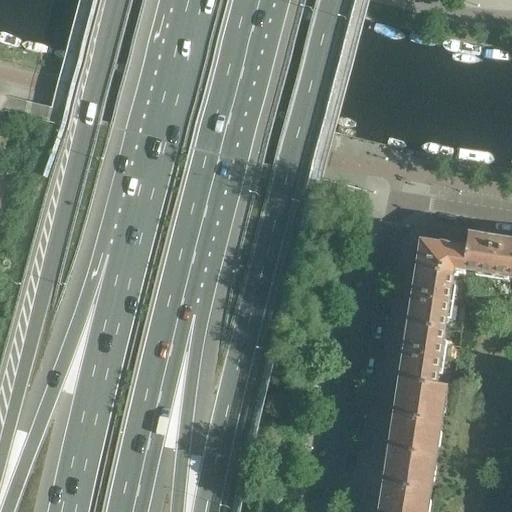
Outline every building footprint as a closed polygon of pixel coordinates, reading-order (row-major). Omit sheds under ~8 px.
[(511,278),(511,241),(470,235),(468,250),(469,250),(466,271),(493,275),(511,278)] [(469,250),(468,250),(423,243),(418,270),(454,276),(455,269),(466,271),(469,250)] [(446,331),(454,276),(418,270),(410,326),(446,331)] [(437,387),(437,386),(446,331),(410,326),(401,382),(437,387)] [(437,458),(448,388),(437,386),(437,387),(401,382),(391,450),(437,458)] [(428,511),(437,458),(391,450),(381,511),(428,511)]
